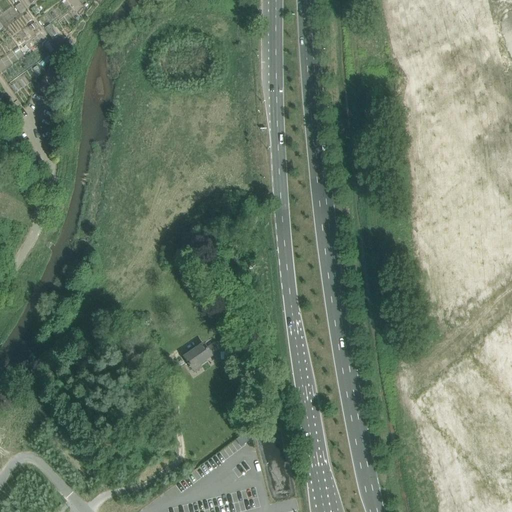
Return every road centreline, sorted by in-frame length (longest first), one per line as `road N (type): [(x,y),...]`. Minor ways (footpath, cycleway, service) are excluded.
road 1 (trunk): [(376,511),(322,208),(307,0)]
road 2 (trunk): [(274,0),(291,308),(328,511)]
road 3 (track): [(0,298),(49,216),(53,185)]
